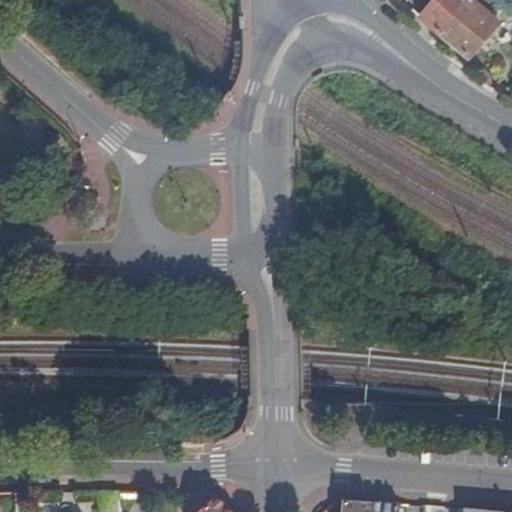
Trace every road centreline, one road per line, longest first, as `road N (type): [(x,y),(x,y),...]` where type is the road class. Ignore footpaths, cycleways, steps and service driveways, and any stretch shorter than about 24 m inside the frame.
road 1 (residential): [(276,469),(0,469)]
road 2 (tertiary): [(309,24),(330,19),(368,31),(445,93),(511,130)]
road 3 (residential): [(511,485),(276,469)]
road 4 (residential): [(271,287),(276,469)]
road 5 (residential): [(0,257),(181,258)]
road 6 (tertiary): [(111,139),(0,39)]
road 7 (tertiary): [(261,152),(265,91),(288,42),(309,24)]
